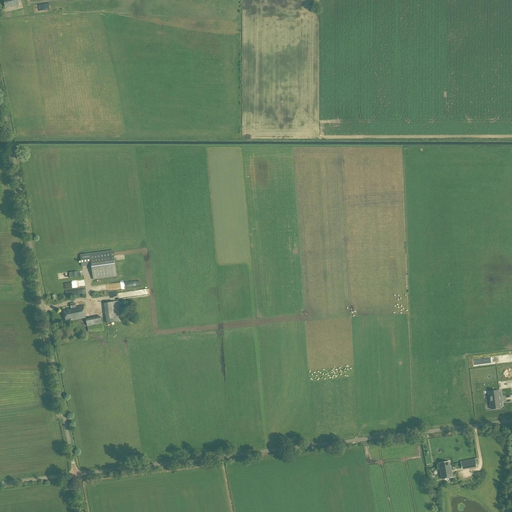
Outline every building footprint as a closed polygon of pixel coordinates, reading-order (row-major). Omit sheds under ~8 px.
[(116,277),(112,251),(80,256),(81,267),(91,266),(93,280),(116,277)] [(106,323),(122,321),(119,302),(104,304),(106,323)] [(76,307),(75,303),(70,304),(72,310),(64,311),(66,321),(74,319),(74,321),(86,318),(83,306),(76,307)] [(87,327),(102,324),(101,316),(86,319),(87,327)] [(88,333),(103,330),(102,325),(87,327),(88,333)] [(499,390),(488,392),(490,410),(501,409),(501,407),(503,406),(501,394),(499,394),(499,390)] [(475,459),(468,460),(469,467),(476,466),(475,459)] [(441,479),(452,477),(449,461),(439,463),(441,479)]
